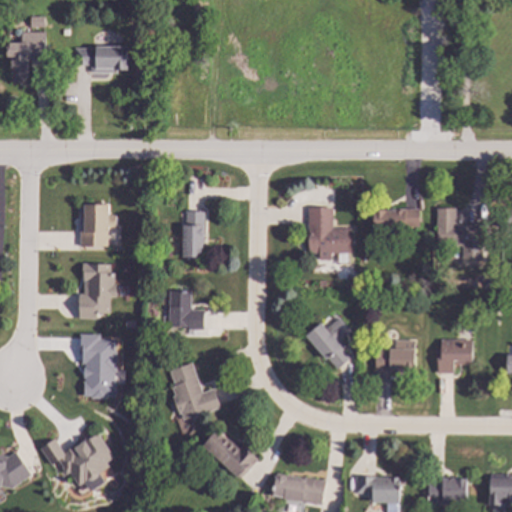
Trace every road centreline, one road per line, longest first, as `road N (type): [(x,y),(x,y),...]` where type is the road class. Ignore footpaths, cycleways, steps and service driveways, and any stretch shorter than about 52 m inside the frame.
road 1 (residential): [(0,153),(511,152)]
road 2 (residential): [(257,153),(254,330),(263,375),(277,395),(312,419),(340,424),(511,427)]
road 3 (residential): [(27,153),(25,337),(13,382)]
